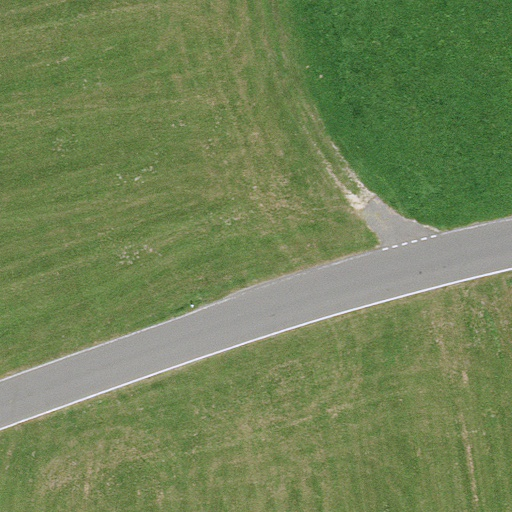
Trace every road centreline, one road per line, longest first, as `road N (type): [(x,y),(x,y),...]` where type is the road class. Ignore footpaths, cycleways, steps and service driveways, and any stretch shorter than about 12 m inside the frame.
road 1 (unclassified): [(511,246),(305,299),(0,404)]
road 2 (track): [(433,263),(350,181),(299,92),(271,0)]
